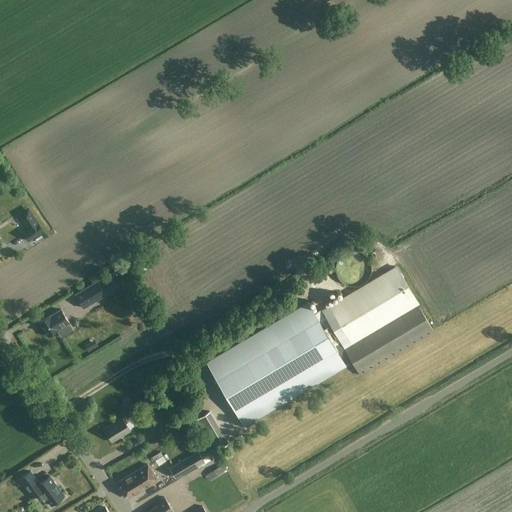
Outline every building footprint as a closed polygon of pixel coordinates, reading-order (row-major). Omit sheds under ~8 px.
[(28,208),(16,215),(27,232),(22,236),(26,242),(42,231),(28,208)] [(17,254),(27,248),(21,239),(11,245),(17,254)] [(368,257),(366,255),(364,253),(361,252),(358,250),(355,250),(352,250),(349,250),(346,251),(344,253),(341,254),(339,256),(338,259),(336,262),(336,265),(335,268),(336,271),(336,274),(338,276),(339,279),(341,281),(344,283),(347,284),(350,285),(353,285),(356,285),(359,285),(361,283),(364,282),(366,280),(368,277),(370,275),(371,272),(371,269),(371,266),(370,263),(369,260),(368,257)] [(344,366),(352,361),(360,375),(433,331),(417,304),(395,266),(314,314),(307,303),(208,361),(246,425),(345,367),(344,366)] [(115,281),(127,277),(125,269),(105,274),(109,288),(116,286),(115,281)] [(97,282),(75,294),(83,308),(105,296),(97,282)] [(39,322),(47,336),(58,330),(57,329),(69,323),(61,309),(50,316),(49,316),(39,322)] [(66,325),(60,330),(66,337),(72,332),(66,325)] [(92,351),(100,347),(96,339),(88,343),(92,351)] [(160,402),(148,409),(154,420),(167,413),(160,402)] [(112,442),(130,431),(122,417),(104,428),(112,442)] [(193,440),(186,427),(181,430),(188,443),(193,440)] [(205,461),(210,458),(206,448),(200,451),(205,461)] [(198,451),(168,468),(174,479),(204,462),(198,451)] [(128,498),(149,485),(157,480),(147,464),(139,469),(118,482),(128,498)] [(214,477),(226,469),(223,464),(211,471),(214,477)] [(72,472),(79,488),(84,485),(78,470),(72,472)] [(51,505),(64,496),(50,476),(39,483),(30,471),(20,479),(33,497),(41,492),(51,505)] [(173,511),(164,497),(157,502),(158,505),(147,511),(173,511)]
